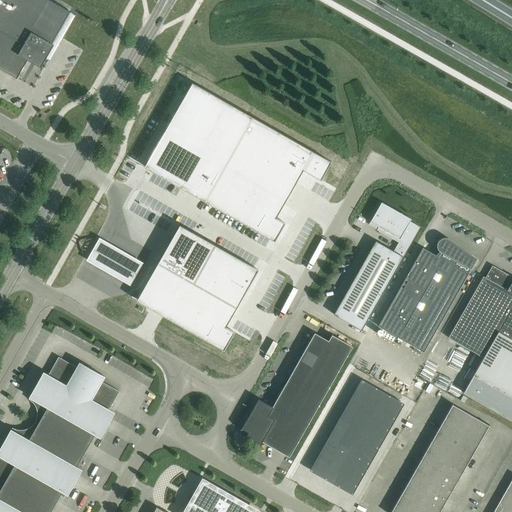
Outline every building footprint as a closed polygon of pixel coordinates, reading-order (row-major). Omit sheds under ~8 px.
[(45,57),(53,44),(49,42),(67,10),(48,0),(0,0),(0,68),(16,78),(32,50),(45,57)] [(148,169),(274,241),(284,223),(275,218),(302,170),(320,180),(330,162),(191,83),(181,101),(185,103),(148,169)] [(376,230),(398,242),(393,251),(375,240),(333,314),(361,330),(420,227),(402,216),(401,216),(379,204),(372,217),(370,222),(378,226),(376,230)] [(179,224),(157,262),(162,265),(140,302),(223,350),(234,331),(225,326),(258,269),(179,224)] [(100,235),(86,259),(131,285),(145,261),(100,235)] [(467,273),(476,258),(448,239),(444,238),(441,239),(438,241),(437,244),(437,247),(439,251),(435,255),(422,247),(377,326),(423,352),(467,273)] [(447,337),(482,358),(483,358),(498,332),(511,339),(511,279),(511,281),(492,266),(485,278),(482,276),(447,337)] [(511,420),(511,339),(498,332),(483,358),(482,358),(463,393),(511,420)] [(248,432),(245,437),(259,445),(262,441),(289,457),(352,346),(331,334),(328,341),(314,333),(272,407),(258,399),(239,431),(240,431),(241,428),(248,432)] [(100,436),(113,413),(108,410),(119,391),(58,357),(34,398),(39,401),(42,414),(32,432),(19,435),(15,433),(0,458),(0,511),(50,511),(62,490),(67,493),(81,470),(76,468),(95,433),(100,436)] [(382,391),(364,381),(361,379),(350,397),(354,399),(372,409),(382,391)] [(400,401),(382,391),(372,409),(390,419),(393,422),(404,403),(400,401)] [(344,408),(348,410),(366,420),(372,409),(354,399),(350,397),(344,408)] [(439,511),(489,425),(451,404),(389,511),(439,511)] [(360,431),(366,420),(348,410),(344,408),(338,419),(342,421),(360,431)] [(387,432),(393,422),(390,419),(372,409),(366,420),(383,430),(387,432)] [(353,442),(360,431),(342,421),(338,419),(332,429),(336,431),(353,442)] [(366,420),(360,431),(377,441),(381,443),(387,432),(383,430),(366,420)] [(326,440),(330,442),(347,452),(353,442),(336,431),(332,429),(326,440)] [(353,442),(371,452),(375,454),(381,443),(377,441),(360,431),(353,442)] [(320,451),(324,453),(331,457),(341,463),(347,452),(330,442),(326,440),(320,451)] [(369,464),(375,454),(371,452),(353,442),(347,452),(365,462),(369,464)] [(321,475),(331,457),(324,453),(320,451),(310,468),(309,470),(320,476),(321,475)] [(347,452),(341,463),(352,469),(359,473),(363,475),(369,464),(365,462),(347,452)] [(320,476),(330,482),(331,481),(341,463),(331,457),(321,475),(320,476)] [(342,487),(352,469),(341,463),(331,481),(330,482),(341,488),(342,487)] [(352,469),(342,487),(341,488),(352,495),(353,493),(363,475),(359,473),(352,469)] [(511,511),(511,478),(492,511),(511,511)] [(254,511),(203,483),(195,497),(193,496),(190,501),(192,502),(186,511),(165,511),(156,507),(152,511),(254,511)]
